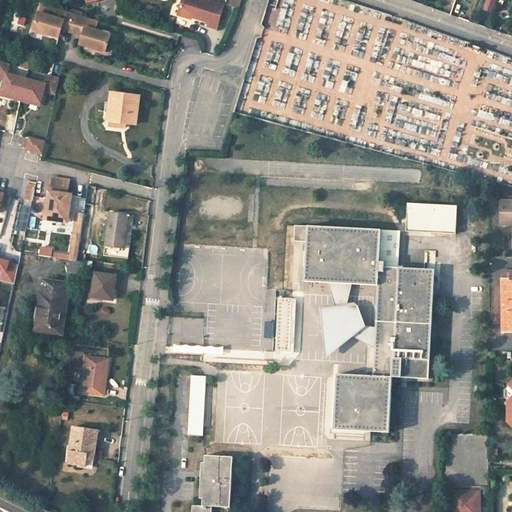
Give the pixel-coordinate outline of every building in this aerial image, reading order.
[(184,0),(180,14),(211,24),(210,27),(218,30),(225,6),(205,0),(184,0)] [(494,12),(496,0),(486,0),(485,11),(494,12)] [(56,13),(58,8),(48,5),(46,10),(56,13)] [(78,14),(58,8),(56,13),(46,10),(45,15),(39,13),(34,30),(59,37),(62,29),(62,26),(73,30),(78,14)] [(99,20),(78,14),(73,30),(83,33),(83,36),(80,44),(106,52),(111,35),(96,30),(99,20)] [(41,100),(44,90),(57,94),(61,78),(48,74),(46,84),(8,73),(10,63),(0,60),(0,77),(5,79),(2,90),(41,100)] [(139,96),(111,92),(107,120),(136,124),(139,96)] [(43,154),(46,142),(29,138),(26,149),(43,154)] [(68,222),(73,195),(68,194),(70,180),(54,178),(51,192),(50,191),(45,218),(68,222)] [(32,201),(36,182),(28,181),(24,199),(32,201)] [(91,216),(96,186),(89,185),(84,214),(91,216)] [(32,201),(24,199),(22,198),(15,234),(25,236),(32,201)] [(511,202),(508,203),(508,210),(498,211),(498,227),(511,226),(511,202)] [(457,205),(407,203),(405,231),(436,233),(456,234),(457,205)] [(508,210),(508,203),(498,203),(498,211),(508,210)] [(134,215),(110,212),(103,255),(127,258),(134,215)] [(295,226),(294,242),(307,242),(308,226),(295,226)] [(374,349),(373,376),(337,374),(334,429),(389,432),(392,377),(428,379),(433,299),(434,276),(434,270),(398,268),(379,267),(379,260),(399,261),(399,249),(400,231),(381,230),(308,226),(307,242),(305,281),(329,282),(350,284),(378,285),(375,328),(374,349)] [(77,261),(79,243),(80,237),(73,236),(69,259),(70,260),(72,260),(77,261)] [(0,270),(3,271),(0,281),(14,284),(18,267),(8,264),(9,262),(0,259),(0,270)] [(68,284),(81,286),(84,262),(77,261),(72,260),(70,260),(66,283),(68,284)] [(379,267),(398,268),(399,261),(379,260),(379,267)] [(511,269),(502,270),(503,331),(511,331),(511,269)] [(115,275),(96,273),(92,296),(112,299),(115,275)] [(66,283),(42,279),(34,327),(50,329),(50,332),(61,334),(68,284),(66,283)] [(374,349),(375,328),(364,326),(354,303),(347,304),(350,284),(329,282),(335,305),(323,307),(326,356),(352,336),(374,349)] [(299,299),(280,298),(277,353),(297,354),(299,299)] [(108,361),(86,357),(81,392),(104,395),(108,361)] [(205,376),(190,376),(187,436),(202,437),(205,376)] [(72,401),(72,393),(64,392),(63,399),(72,401)] [(98,431),(73,427),(67,463),(86,466),(88,454),(94,455),(98,431)] [(443,433),(443,511),(488,511),(488,433),(443,433)] [(88,454),(86,466),(92,467),(94,455),(88,454)] [(230,507),(232,457),(205,456),(204,463),(201,463),(200,498),(203,498),(202,506),(192,506),(191,511),(211,511),(212,507),(230,507)]
